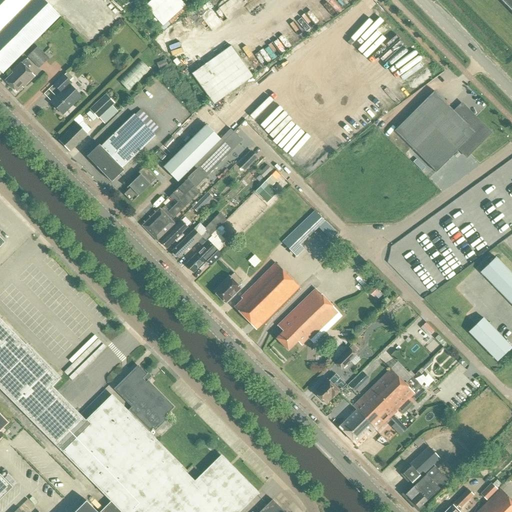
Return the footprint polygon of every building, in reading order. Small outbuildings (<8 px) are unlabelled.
[(59,16),(42,0),(0,0),(0,69),(3,72),(59,16)] [(154,0),(146,8),(156,18),(152,22),(161,32),(186,9),(185,7),(178,0),(154,0)] [(511,0),(500,0),(511,12),(511,0)] [(90,43),(94,39),(77,22),(73,26),(90,43)] [(253,77),(231,46),(192,74),(214,105),(253,77)] [(49,58),(37,47),(27,57),(39,69),(49,58)] [(404,50),(382,65),(389,76),(411,60),(404,50)] [(24,84),(25,85),(34,76),(26,68),(31,64),(25,59),(12,72),(13,73),(5,81),(16,92),(24,84)] [(129,91),(150,70),(140,59),(118,81),(129,91)] [(165,59),(160,62),(162,68),(168,66),(165,59)] [(55,85),(62,93),(52,103),(63,114),(81,97),(70,85),(72,83),(70,81),(73,78),(67,73),(55,85)] [(468,154),(489,133),(463,107),(456,114),(434,92),(394,131),(436,173),(461,147),(468,154)] [(115,104),(106,94),(90,109),(99,119),(115,104)] [(261,127),(279,110),(275,106),(273,108),(268,103),(252,119),(261,127)] [(101,146),(99,144),(86,156),(112,182),(124,170),(122,168),(156,136),(155,135),(160,130),(141,109),(135,114),(134,114),(101,146)] [(79,126),(76,123),(67,132),(59,140),(70,151),(87,134),(91,130),(83,122),(79,126)] [(178,182),(221,140),(206,125),(163,167),(178,182)] [(234,132),(196,169),(205,178),(242,141),(234,132)] [(243,171),(258,157),(251,151),(237,165),(243,171)] [(263,178),(272,170),(267,165),(258,174),(259,174),(263,178)] [(132,202),(150,184),(140,174),(129,186),(130,188),(124,194),(132,202)] [(267,203),(276,194),(270,188),(275,183),(269,178),(264,183),(264,182),(255,191),(267,203)] [(174,218),(200,193),(188,179),(162,204),(164,207),(174,218)] [(197,204),(201,209),(212,198),(208,193),(197,204)] [(161,210),(160,209),(143,226),(151,234),(158,241),(174,224),(171,221),(174,218),(164,207),(161,210)] [(314,211),(282,242),(296,257),(304,249),(300,245),(319,227),(331,240),(337,234),(325,221),(324,222),(314,211)] [(222,226),(227,221),(220,214),(203,230),(209,236),(210,235),(219,226),(220,227),(222,226)] [(231,218),(222,227),(223,227),(229,233),(237,224),(231,218)] [(165,246),(167,248),(175,240),(177,242),(183,235),(181,233),(187,227),(180,221),(160,241),(162,243),(162,244),(164,246),(165,246)] [(212,236),(208,241),(202,246),(196,252),(197,253),(186,265),(194,273),(199,268),(200,269),(202,269),(207,264),(207,262),(206,261),(208,259),(210,261),(219,252),(223,248),(223,242),(225,240),(219,234),(222,232),(220,230),(223,227),(222,227),(222,226),(220,227),(219,226),(210,235),(212,236)] [(189,250),(202,237),(194,229),(172,251),(172,252),(172,255),(175,258),(178,258),(187,248),(189,250)] [(393,241),(383,267),(410,277),(411,273),(402,270),(404,265),(405,266),(409,255),(415,257),(412,265),(420,267),(423,260),(403,252),(405,245),(393,241)] [(345,263),(349,258),(345,254),(341,259),(345,263)] [(480,273),(511,306),(511,274),(496,257),(480,273)] [(256,329),(299,287),(275,263),(241,297),(242,299),(234,307),(256,329)] [(238,285),(242,281),(234,273),(230,277),(229,277),(215,291),(226,302),(241,288),(238,285)] [(309,341),(338,313),(315,289),(277,326),(281,330),(283,332),(275,339),(287,351),(297,342),(301,346),(308,339),(309,341)] [(112,396),(86,422),(52,387),(61,379),(0,317),(0,388),(60,448),(111,500),(99,511),(87,499),(74,511),(235,511),(256,492),(222,456),(192,485),(177,469),(180,465),(147,431),(153,426),(155,428),(164,418),(161,414),(164,411),(166,413),(173,407),(147,381),(146,382),(142,378),(146,374),(138,366),(116,389),(133,407),(128,412),(112,396)] [(469,332),(497,361),(511,347),(483,318),(469,332)] [(426,324),(423,327),(431,335),(434,332),(426,324)] [(80,370),(103,344),(92,335),(80,348),(88,356),(86,359),(81,355),(73,364),(80,370)] [(438,336),(435,339),(443,347),(446,344),(438,336)] [(342,370),(357,355),(349,348),(335,363),(342,370)] [(467,367),(459,358),(456,361),(464,370),(467,367)] [(424,371),(432,363),(430,360),(421,369),(424,371)] [(374,429),(376,431),(397,410),(402,415),(411,406),(406,401),(414,394),(413,393),(420,386),(411,377),(404,384),(390,369),(352,406),(356,410),(338,427),(355,444),(366,434),(368,436),(374,429)] [(333,375),(314,394),(324,404),(330,398),(331,400),(334,398),(333,397),(341,389),(345,385),(345,384),(343,386),(340,383),(341,382),(338,378),(337,379),(333,375)] [(0,431),(9,423),(0,413),(0,431)] [(418,508),(447,480),(432,465),(439,458),(427,447),(401,473),(412,484),(414,482),(416,483),(405,494),(418,508)] [(468,466),(475,458),(469,452),(461,460),(468,466)] [(0,499),(13,486),(0,472),(0,499)] [(491,483),(480,494),(487,501),(498,490),(491,483)] [(460,508),(474,495),(468,490),(445,511),(459,511),(461,509),(460,508)] [(511,511),(511,501),(501,490),(478,511),(511,511)] [(285,511),(272,498),(258,511),(285,511)]
